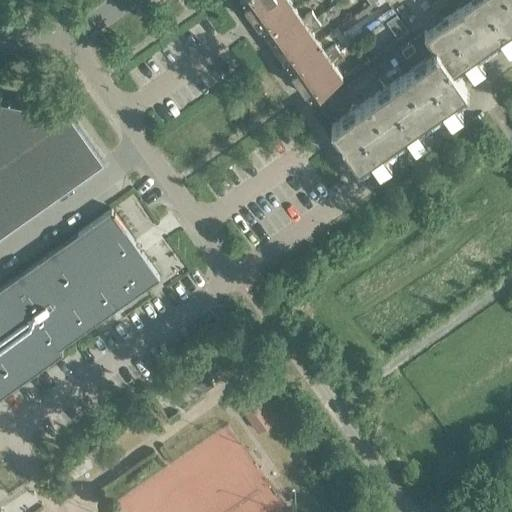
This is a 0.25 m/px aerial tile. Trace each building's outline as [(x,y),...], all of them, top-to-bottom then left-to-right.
[(245,0),(243,1),(252,13),(270,0),(245,0)] [(270,0),(252,13),(263,30),(294,8),(288,0),(270,0)] [(511,27),(511,5),(508,0),(469,0),(457,8),(484,47),(501,36),(511,50),(511,49),(511,32),(510,29),(511,27)] [(302,18),(294,8),(263,30),(275,47),(316,18),(311,11),(302,18)] [(484,47),(457,8),(426,30),(443,54),(453,69),(465,61),(476,75),(485,69),(475,54),(484,47)] [(396,14),(386,22),(397,38),(408,30),(396,14)] [(321,25),(316,18),(275,47),(287,63),(318,42),(311,31),(321,25)] [(325,52),(318,42),(287,63),(299,80),(339,51),(335,45),(325,52)] [(411,43),(402,49),(406,56),(416,49),(411,43)] [(344,58),(339,51),(299,80),(307,92),(310,90),(314,96),(342,76),(334,65),(344,58)] [(422,61),(415,66),(403,75),(430,113),(443,104),(453,119),(463,112),(452,98),(461,91),(463,89),(464,87),(463,85),(463,83),(453,69),(443,54),(441,53),(439,52),(436,52),(434,53),(422,61)] [(430,113),(403,75),(367,100),(394,139),(407,130),(417,144),(427,137),(417,123),(430,113)] [(0,205),(1,207),(21,193),(32,209),(44,201),(18,165),(30,156),(5,121),(8,101),(0,99),(0,205)] [(394,139),(367,100),(331,125),(358,164),(372,154),(382,169),(391,162),(381,148),(394,139)] [(69,110),(66,111),(8,101),(5,121),(30,156),(18,165),(44,201),(103,159),(69,110)] [(0,231),(12,223),(1,207),(0,205),(0,231)] [(159,278),(111,209),(0,287),(0,396),(63,352),(62,351),(62,352),(59,348),(159,278)] [(189,371),(204,392),(213,385),(199,364),(189,371)] [(255,389),(238,401),(259,431),(276,419),(255,389)]
